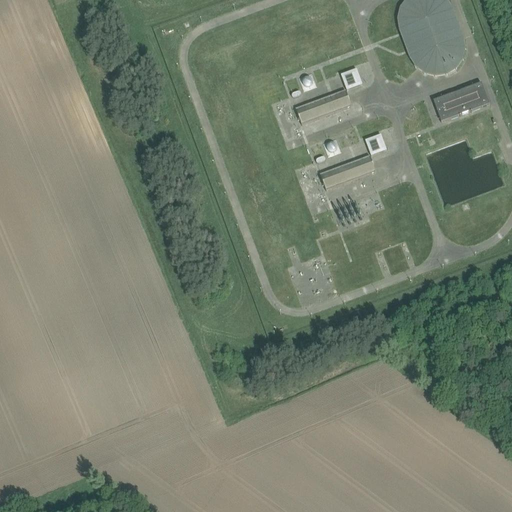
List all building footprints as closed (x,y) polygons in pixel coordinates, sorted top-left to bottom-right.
[(436,74),(445,73),(454,67),(460,59),(462,50),(460,40),(450,13),(445,4),(439,0),(413,0),(409,3),(403,11),(401,20),(403,30),(413,58),(418,66),(426,72),(436,74)] [(363,86),(356,70),(341,76),(347,92),(363,86)] [(433,102),(441,123),(489,106),(482,84),(433,102)] [(346,91),(296,110),(302,126),(352,108),(346,91)] [(387,152),(381,136),(365,142),(371,158),(387,152)] [(320,176),(326,192),(376,173),(370,157),(320,176)]
